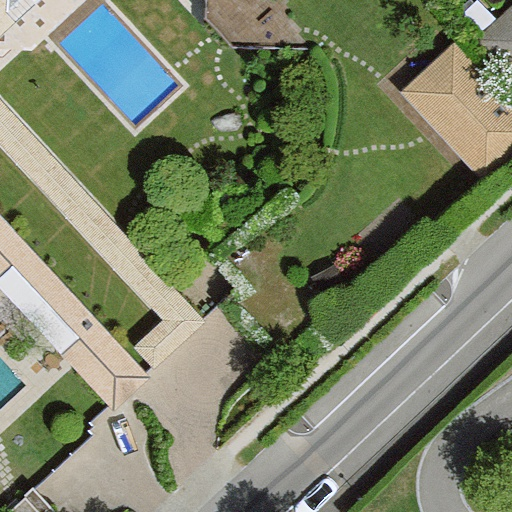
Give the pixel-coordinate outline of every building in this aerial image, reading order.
[(0,0),(0,27),(29,0),(0,0)] [(511,19),(477,52),(511,89),(511,19)] [(511,123),(445,48),(393,93),(475,186),(511,154),(511,123)] [(0,141),(164,319),(134,346),(154,368),(206,320),(0,97),(0,141)] [(0,284),(115,409),(151,376),(0,212),(0,284)]
